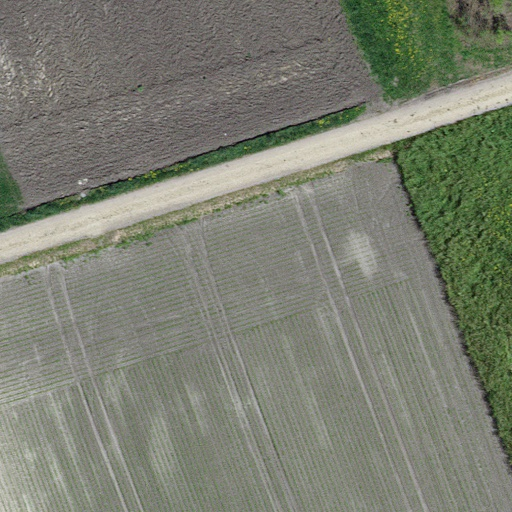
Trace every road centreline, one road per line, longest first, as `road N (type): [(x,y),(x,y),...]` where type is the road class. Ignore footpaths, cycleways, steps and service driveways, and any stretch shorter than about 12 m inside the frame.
road 1 (track): [(0,242),(511,79)]
road 2 (track): [(348,0),(390,118)]
